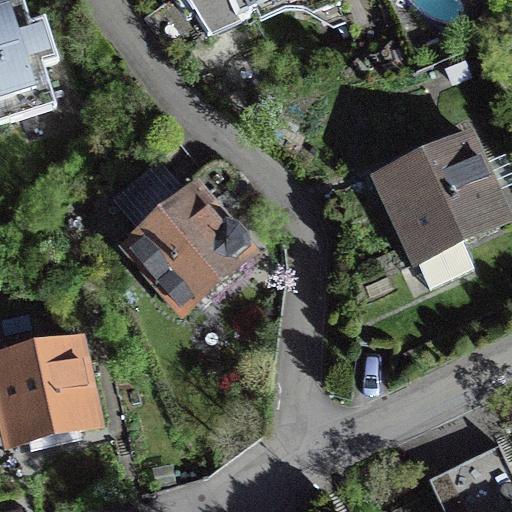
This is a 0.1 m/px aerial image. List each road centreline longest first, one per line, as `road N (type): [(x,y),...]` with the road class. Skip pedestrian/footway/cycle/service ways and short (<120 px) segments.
road 1 (residential): [(107,0),(180,105),(276,178),(302,212),(312,249),(282,472)]
road 2 (residential): [(282,472),(511,363)]
road 3 (residential): [(163,511),(282,472)]
